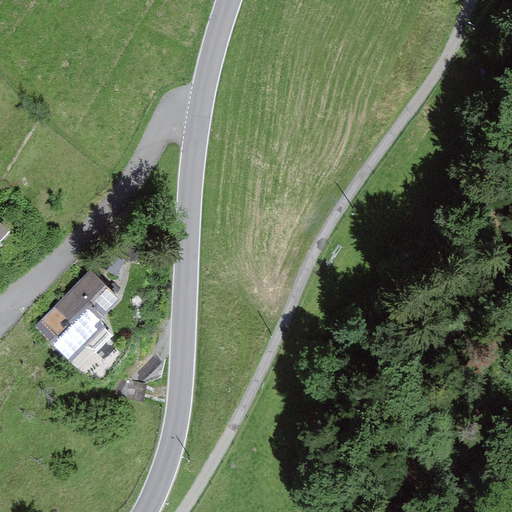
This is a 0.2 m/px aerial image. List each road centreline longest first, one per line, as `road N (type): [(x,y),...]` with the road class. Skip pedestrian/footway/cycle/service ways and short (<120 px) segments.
road 1 (residential): [(179,511),(260,376),(324,240),(473,0)]
road 2 (tertiary): [(144,511),(175,398),(199,111),(230,0)]
